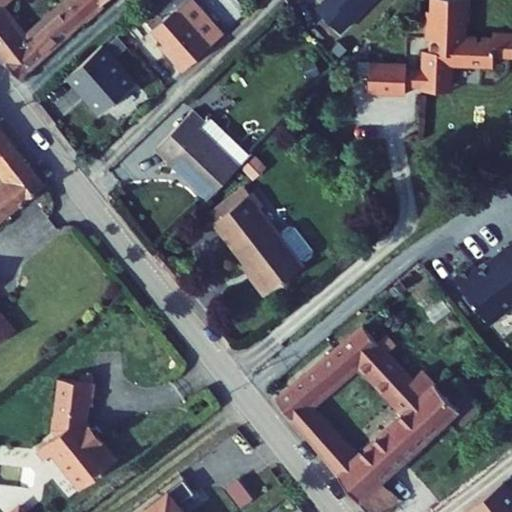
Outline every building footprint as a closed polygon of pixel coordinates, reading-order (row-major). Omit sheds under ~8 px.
[(104,13),(92,0),(76,0),(69,6),(87,27),(104,13)] [(119,0),(92,0),(104,13),(119,0)] [(181,0),(161,0),(137,23),(169,58),(165,62),(182,81),(222,44),(181,0)] [(337,0),(318,0),(327,9),(337,0)] [(503,63),(511,63),(511,42),(503,42),(503,45),(476,43),(477,30),(479,30),(481,6),(439,2),(437,27),(433,27),(432,45),(440,45),(439,57),(429,56),(426,95),(444,97),(445,83),(459,84),(460,72),(495,75),(503,69),(503,63)] [(87,27),(69,6),(23,43),(4,18),(0,21),(0,58),(17,82),(87,27)] [(93,32),(53,62),(81,99),(121,69),(93,32)] [(414,69),(377,66),(374,97),(411,100),(414,69)] [(459,84),(445,83),(444,97),(458,98),(459,84)] [(209,118),(199,108),(162,145),(215,196),(221,190),(227,184),(231,180),(241,170),(247,164),(205,123),(209,118)] [(256,155),(214,114),(209,118),(205,123),(247,164),(256,155)] [(0,239),(55,195),(0,124),(0,239)] [(252,211),(243,200),(212,227),(241,260),(252,272),(247,277),(267,298),(308,262),(307,261),(282,233),(258,205),(252,211)] [(318,247),(298,224),(293,224),(282,233),(307,261),(317,252),(318,247)] [(511,242),(494,256),(495,258),(487,265),(481,258),(462,272),(498,318),(511,306),(511,242)] [(252,272),(241,260),(237,264),(247,277),(252,272)] [(0,301),(8,295),(0,284),(0,363),(10,356),(12,359),(28,346),(7,320),(5,318),(4,317),(2,316),(1,316),(0,316),(0,301)] [(372,492),(399,469),(477,401),(437,355),(425,367),(378,313),(289,387),(372,492)] [(95,412),(98,389),(84,387),(66,384),(63,407),(91,411),(95,412)] [(88,428),(91,411),(63,407),(59,432),(67,425),(88,428)] [(120,467),(88,428),(67,425),(59,432),(64,439),(41,458),(49,467),(57,460),(86,495),(120,467)] [(203,483),(190,468),(153,498),(154,501),(139,511),(201,511),(197,507),(195,508),(188,501),(190,499),(187,496),(203,483)] [(415,489),(399,469),(372,492),(387,511),(415,489)] [(240,504),(255,494),(242,473),(226,484),(240,504)] [(511,511),(511,484),(507,477),(465,508),(468,511),(511,511)]
